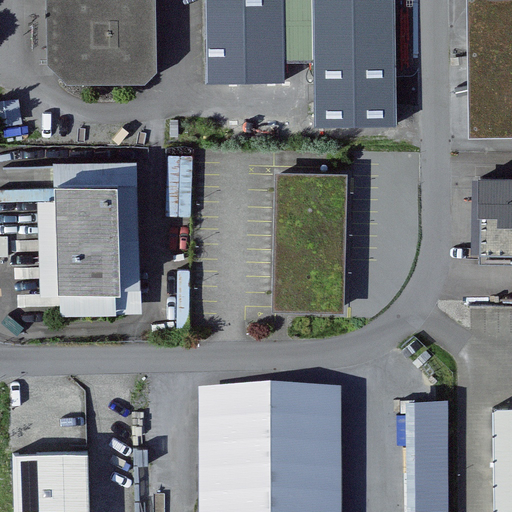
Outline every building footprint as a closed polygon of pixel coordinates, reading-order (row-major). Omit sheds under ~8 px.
[(51,0),(55,67),(70,83),(150,82),(164,69),(163,0),(51,0)] [(207,0),(209,82),(285,81),(284,64),(283,0),(207,0)] [(315,64),(313,0),(283,0),(284,64),(315,64)] [(393,0),(313,0),(315,64),(315,127),(395,126),(393,0)] [(511,0),(466,0),(468,137),(511,135),(511,0)] [(0,120),(19,118),(17,97),(0,98),(0,120)] [(167,214),(192,215),(196,153),(171,151),(167,214)] [(347,176),(275,176),(275,307),(275,313),(344,315),(347,176)] [(138,179),(70,181),(73,289),(141,287),(138,179)] [(480,221),(479,264),(511,265),(511,181),(478,181),(477,220),(480,221)] [(205,511),(339,511),(339,393),(205,394),(205,511)] [(448,511),(447,405),(409,406),(410,511),(448,511)] [(511,511),(511,412),(494,412),(494,511),(511,511)] [(88,511),(86,451),(12,454),(14,511),(88,511)]
